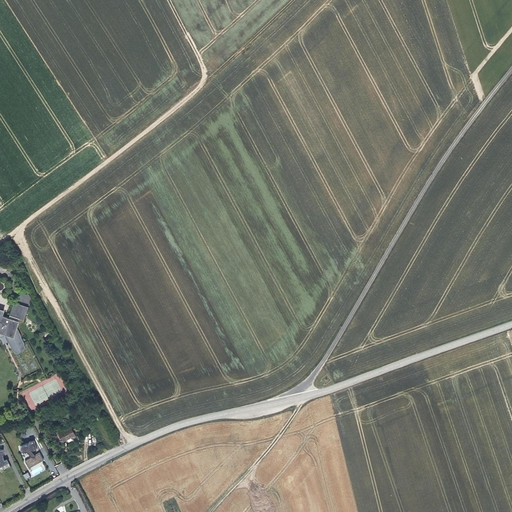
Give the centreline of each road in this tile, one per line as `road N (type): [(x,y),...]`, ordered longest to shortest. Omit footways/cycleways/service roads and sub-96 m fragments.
road 1 (tertiary): [(511,69),(421,191),(301,397)]
road 2 (track): [(0,242),(199,84),(202,68),(167,0)]
road 3 (tertiary): [(8,511),(163,429),(301,397)]
road 4 (track): [(134,443),(16,229)]
road 5 (tertiary): [(301,397),(511,323)]
road 6 (track): [(301,397),(210,511)]
